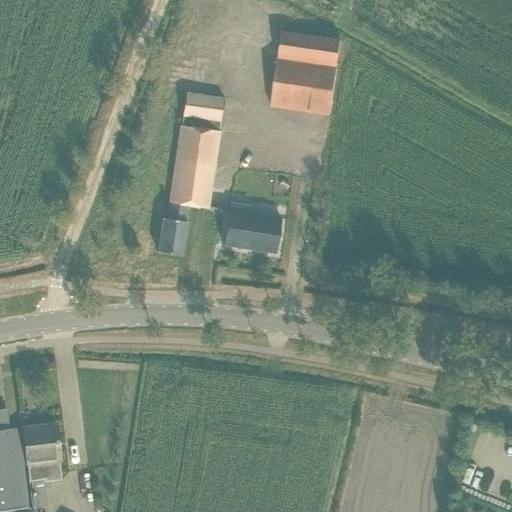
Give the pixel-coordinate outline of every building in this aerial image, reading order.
[(270,106),(329,115),(336,67),(340,41),(281,32),(277,59),(270,106)] [(206,210),(218,134),(223,98),(185,92),(181,114),(168,203),(169,203),(166,219),(161,218),(156,253),(180,257),(185,222),(184,222),(186,206),(206,210)] [(254,248),(254,250),(274,253),(280,219),(227,211),(222,245),(240,248),(240,246),(254,248)] [(0,511),(26,508),(21,466),(23,466),(20,448),(17,428),(8,429),(5,410),(0,410),(0,511)] [(45,477),(45,481),(62,479),(54,424),(21,428),(24,448),(26,459),(27,465),(29,479),(45,477)]
